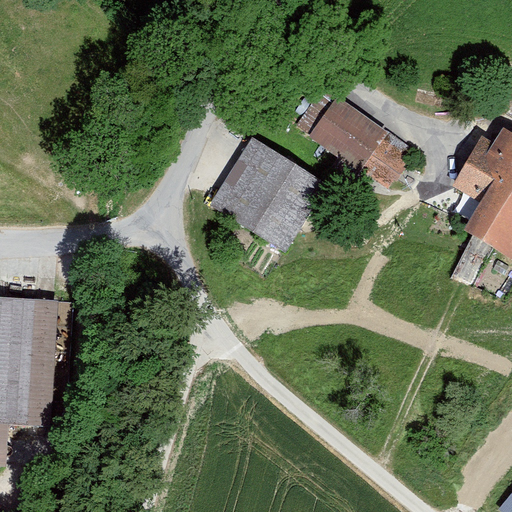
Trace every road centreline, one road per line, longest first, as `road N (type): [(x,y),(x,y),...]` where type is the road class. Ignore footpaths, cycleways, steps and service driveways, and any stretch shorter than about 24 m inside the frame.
road 1 (unclassified): [(219,320),(289,404),(420,511)]
road 2 (residential): [(274,0),(186,129),(171,221)]
road 3 (track): [(143,511),(165,435),(219,320)]
road 4 (unclassified): [(171,221),(0,240)]
